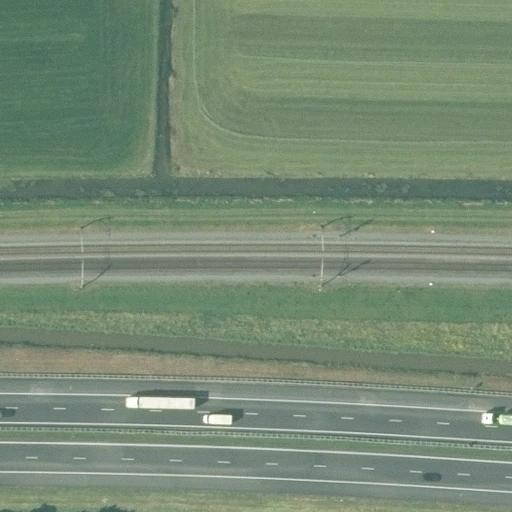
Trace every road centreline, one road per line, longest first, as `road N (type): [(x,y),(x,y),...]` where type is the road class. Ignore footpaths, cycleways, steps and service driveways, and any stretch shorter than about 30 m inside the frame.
road 1 (motorway): [(511,429),(227,411),(0,408)]
road 2 (motorway): [(0,457),(511,476)]
